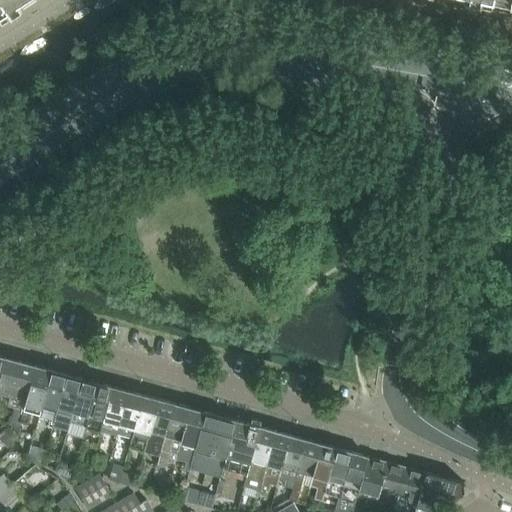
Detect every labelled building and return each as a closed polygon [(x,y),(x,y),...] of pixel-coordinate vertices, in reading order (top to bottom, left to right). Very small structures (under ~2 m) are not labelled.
[(18,5),(26,0),(0,0),(0,20),(2,24),(22,11),(18,5)] [(511,0),(469,0),(469,4),(510,13),(511,4),(511,0)] [(0,374),(0,388),(12,392),(20,361),(5,357),(0,374)] [(8,403),(16,405),(12,423),(20,425),(20,422),(36,365),(20,361),(12,392),(8,403)] [(36,365),(20,422),(28,424),(32,409),(40,411),(51,370),(36,365)] [(50,419),(48,424),(53,426),(67,374),(51,370),(40,411),(39,416),(50,419)] [(82,378),(67,374),(53,426),(60,428),(63,419),(71,421),(82,378)] [(71,421),(71,422),(86,426),(98,382),(82,378),(71,421)] [(98,382),(86,426),(101,430),(113,386),(98,382)] [(113,386),(101,430),(117,434),(129,391),(113,386)] [(129,391),(117,434),(117,433),(132,437),(135,425),(144,395),(129,391)] [(143,427),(137,449),(145,451),(159,399),(144,395),(135,425),(143,427)] [(159,399),(145,451),(160,455),(174,403),(160,399),(159,399)] [(160,455),(160,458),(168,460),(171,448),(178,450),(190,407),(174,403),(160,455)] [(178,450),(176,459),(186,462),(184,470),(190,471),(191,467),(205,411),(190,407),(178,450)] [(214,469),(211,478),(220,481),(223,467),(224,467),(237,420),(205,411),(191,467),(195,468),(197,463),(201,464),(204,453),(213,456),(209,468),(214,469)] [(237,420),(224,467),(247,474),(249,469),(260,426),(237,420)] [(8,426),(0,433),(0,437),(8,447),(18,438),(8,426)] [(260,426),(249,469),(256,471),(251,489),(259,491),(275,430),(260,426)] [(275,430),(259,491),(267,493),(270,484),(277,486),(280,477),(291,435),(291,434),(275,430)] [(280,477),(286,479),(284,486),(293,488),(306,439),(291,435),(280,477)] [(293,488),(290,500),(297,502),(305,472),(313,474),(321,443),(306,439),(293,488)] [(321,476),(318,487),(325,489),(337,447),(321,443),(313,474),(321,476)] [(42,464),(46,449),(38,447),(35,458),(42,464)] [(337,447),(325,489),(333,491),(336,480),(344,482),(352,452),(337,447)] [(344,482),(352,485),(349,496),(357,498),(358,495),(368,456),(352,452),(344,482)] [(368,456),(358,495),(376,500),(387,461),(368,456)] [(387,461),(376,500),(396,505),(406,466),(387,461)] [(114,463),(110,480),(120,482),(123,472),(124,466),(114,463)] [(58,466),(55,471),(60,473),(68,482),(73,473),(58,466)] [(396,505),(407,508),(405,511),(414,511),(426,472),(406,466),(396,505)] [(138,476),(123,472),(120,482),(135,487),(138,476)] [(426,472),(414,511),(429,511),(465,490),(464,482),(426,472)] [(100,473),(76,487),(89,508),(112,494),(100,473)] [(0,493),(12,483),(4,474),(0,477),(0,493)] [(0,493),(0,511),(21,494),(21,493),(12,483),(0,493)] [(186,486),(182,500),(195,503),(199,490),(186,486)] [(203,491),(199,504),(212,508),(216,494),(203,491)] [(100,511),(149,511),(153,510),(146,499),(140,503),(134,492),(100,511)] [(62,510),(75,500),(69,493),(57,504),(62,510)] [(288,499),(278,505),(281,510),(285,507),(291,503),(288,499)] [(299,511),(298,510),(296,511),(291,503),(285,507),(287,511),(299,511)]
